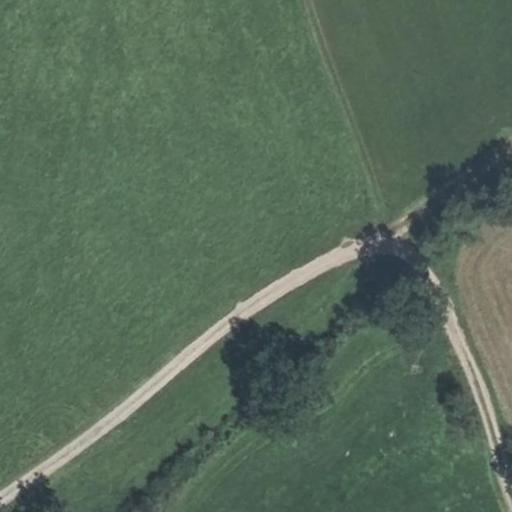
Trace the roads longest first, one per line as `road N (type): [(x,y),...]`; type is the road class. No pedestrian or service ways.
road 1 (track): [(0,511),(257,298),(381,241),(432,261),(511,456)]
road 2 (track): [(381,241),(511,151)]
